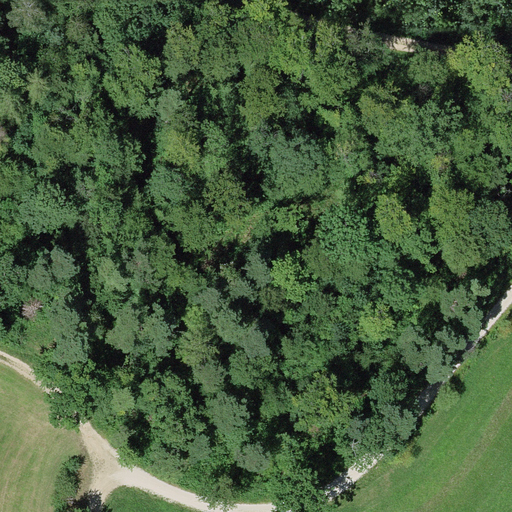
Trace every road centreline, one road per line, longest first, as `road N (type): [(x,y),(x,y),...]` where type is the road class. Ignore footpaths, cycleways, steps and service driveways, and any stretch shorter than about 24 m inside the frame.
road 1 (track): [(109,464),(170,498),(209,508),(266,509),(317,495),(511,286)]
road 2 (track): [(238,0),(365,39),(511,67)]
road 3 (track): [(0,359),(54,398),(109,464)]
